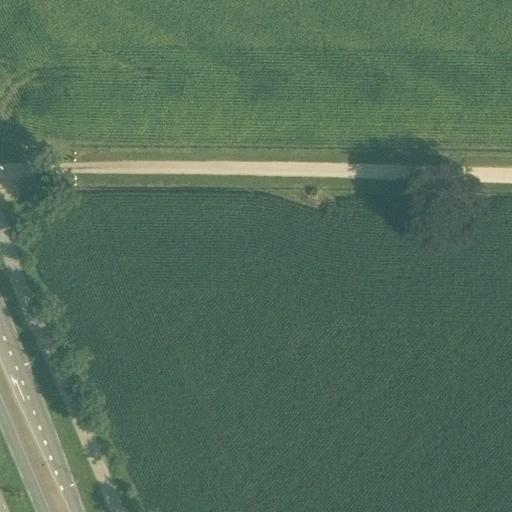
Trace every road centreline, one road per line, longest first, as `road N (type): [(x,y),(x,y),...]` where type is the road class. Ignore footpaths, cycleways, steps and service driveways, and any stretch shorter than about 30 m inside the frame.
road 1 (unclassified): [(511,174),(0,171)]
road 2 (primary): [(0,365),(61,511)]
